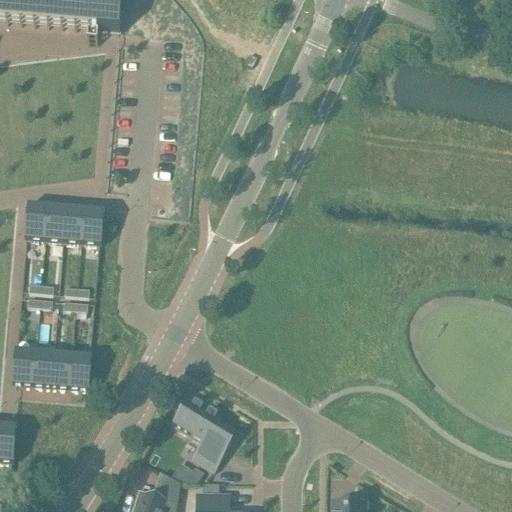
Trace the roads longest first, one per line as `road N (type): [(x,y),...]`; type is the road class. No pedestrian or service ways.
road 1 (tertiary): [(171,338),(225,232),(307,26)]
road 2 (residential): [(133,270),(153,39)]
road 3 (tertiary): [(66,511),(171,338)]
road 4 (unclassified): [(304,424),(453,511)]
road 5 (unclassified): [(171,338),(304,424)]
road 6 (unclassified): [(511,42),(452,33),(376,1)]
